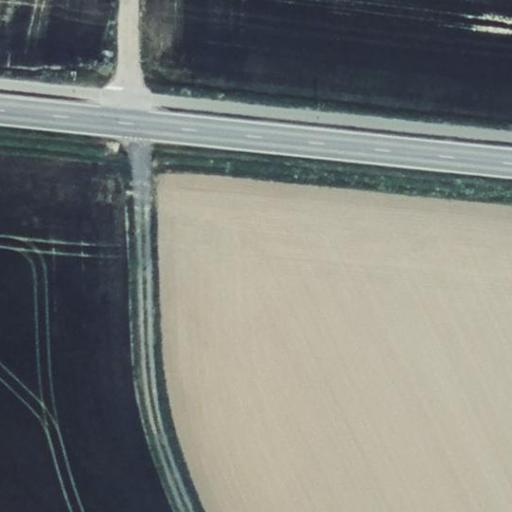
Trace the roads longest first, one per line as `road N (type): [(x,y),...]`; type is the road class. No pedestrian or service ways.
road 1 (track): [(194,511),(154,414),(143,176),(126,123),(137,0)]
road 2 (tertiary): [(0,110),(511,164)]
